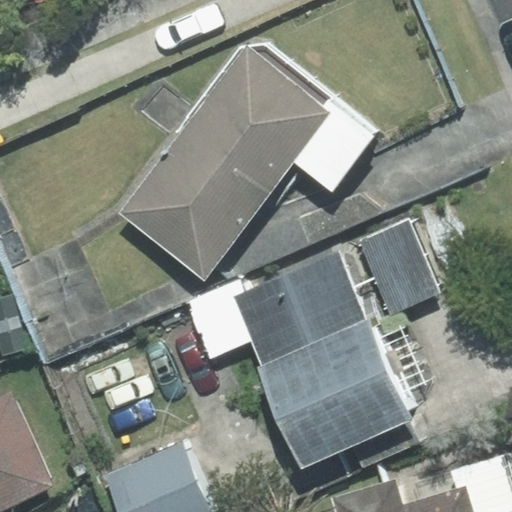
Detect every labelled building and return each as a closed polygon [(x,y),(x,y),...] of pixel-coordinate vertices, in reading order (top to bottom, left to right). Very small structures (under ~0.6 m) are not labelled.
[(57,0),(0,0),(0,14),(59,8),(57,0)] [(345,191),(391,130),(263,32),(128,209),(219,278),(307,162),(345,191)] [(221,355),(262,337),(321,466),(432,416),(376,293),(385,288),(398,315),(453,290),(420,218),(365,243),(370,254),(360,259),(353,242),(255,287),(248,273),(195,298),(221,355)] [(0,511),(12,511),(71,483),(25,387),(0,399),(0,511)] [(225,511),(193,434),(114,467),(132,511),(225,511)] [(511,511),(511,451),(409,482),(406,471),(343,490),(349,511),(511,511)]
